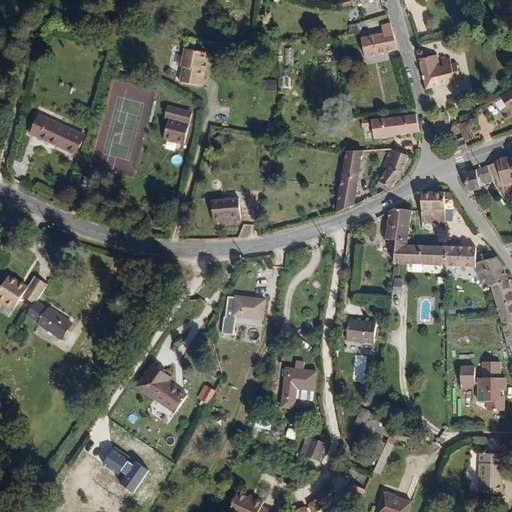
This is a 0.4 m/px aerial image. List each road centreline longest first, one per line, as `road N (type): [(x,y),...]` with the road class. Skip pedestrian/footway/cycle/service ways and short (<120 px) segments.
road 1 (tertiary): [(343,225),(234,253),(191,254),(77,229),(0,193)]
road 2 (track): [(191,254),(14,511)]
road 3 (residential): [(343,225),(327,346),(339,440),(322,484),(300,501)]
road 4 (residential): [(445,172),(394,0)]
